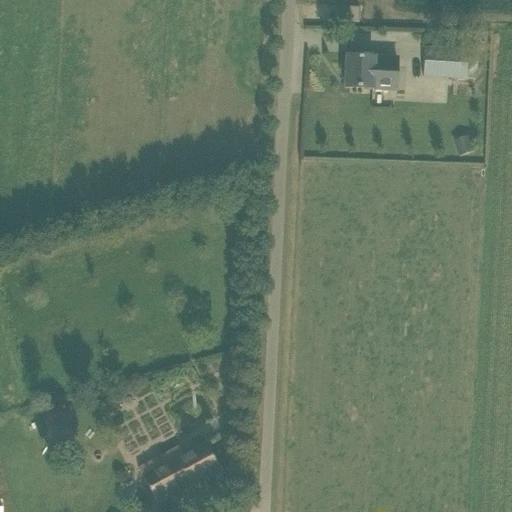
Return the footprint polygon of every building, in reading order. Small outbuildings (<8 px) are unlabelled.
[(348,8),(348,22),(358,23),(359,8),(348,8)] [(423,77),(466,80),(468,50),(425,48),(423,77)] [(359,53),(358,57),(346,56),(344,89),(390,92),(391,59),(370,58),(371,54),(359,53)] [(70,422),(66,405),(40,411),(44,429),(70,422)] [(178,490),(179,492),(218,470),(204,445),(183,456),(179,447),(139,467),(158,503),(171,496),(170,495),(178,490)]
